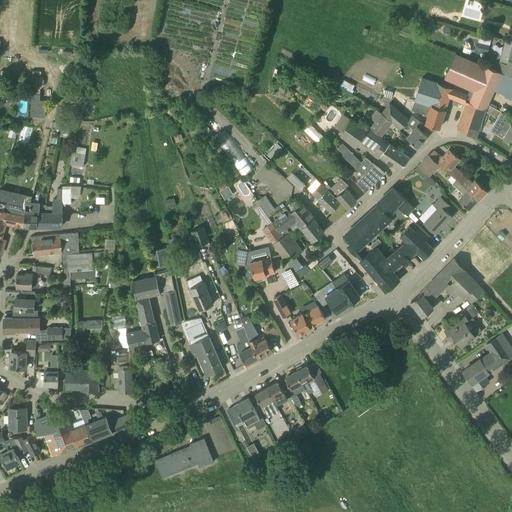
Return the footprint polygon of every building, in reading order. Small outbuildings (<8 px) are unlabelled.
[(441,25),(434,22),(431,28),(438,31),(441,25)] [(505,74),(511,75),(511,46),(508,62),(499,60),(497,71),(501,72),(505,74)] [(488,102),(501,72),(497,71),(476,62),(456,52),(445,78),(474,91),(470,99),(467,98),(469,94),(451,88),(422,77),(411,109),(425,114),(427,110),(430,111),(426,123),(440,127),(449,96),(466,103),(458,128),(476,137),(481,123),(485,124),(488,115),(487,115),(488,113),(485,111),(486,108),(488,104),(488,102)] [(34,77),(33,77),(31,93),(32,93),(40,94),(41,78),(34,77)] [(17,83),(9,82),(8,92),(16,93),(17,83)] [(354,90),(348,87),(341,84),(339,88),(346,91),(353,94),(354,90)] [(371,127),(382,135),(392,121),(400,128),(406,122),(408,120),(408,119),(390,103),(382,113),(377,109),(370,118),(375,121),(371,127)] [(488,104),(486,108),(485,111),(488,113),(497,118),(490,130),(503,137),(503,138),(511,142),(511,124),(503,120),(506,114),(502,112),(502,111),(488,104)] [(356,146),(359,141),(374,151),(374,152),(392,163),(399,170),(410,157),(368,129),(368,128),(351,118),(351,119),(343,113),(334,126),(343,132),(340,135),(356,146)] [(407,137),(416,146),(417,147),(428,134),(424,131),(426,126),(412,115),(408,119),(408,120),(406,122),(414,130),(407,137)] [(62,126),(61,136),(68,137),(69,127),(62,126)] [(17,130),(11,128),(8,137),(15,138),(17,130)] [(226,130),(214,139),(243,177),(254,169),(226,130)] [(174,136),(176,142),(184,140),(181,133),(174,136)] [(366,190),(384,172),(365,157),(361,162),(351,152),(352,152),(343,143),(338,148),(344,154),(343,155),(363,175),(357,181),(366,190)] [(73,151),(70,164),(84,166),(87,148),(77,146),(76,152),(73,151)] [(429,154),(441,165),(448,171),(454,166),(460,158),(449,149),(442,157),(434,150),(429,154)] [(267,154),(272,159),(276,155),(271,150),(267,154)] [(441,165),(429,154),(419,165),(429,175),(430,176),(437,167),(438,168),(441,165)] [(213,165),(210,167),(206,169),(210,175),(217,171),(213,165)] [(429,175),(419,165),(415,169),(425,179),(429,175)] [(454,166),(448,171),(457,179),(478,198),(479,199),(488,190),(475,178),(472,182),(454,166)] [(299,189),(304,184),(295,175),(290,180),(299,189)] [(324,186),(341,202),(347,209),(352,204),(353,204),(354,203),(357,200),(345,188),(348,185),(341,178),(336,182),(331,188),(327,184),(324,186)] [(463,193),(458,199),(469,209),(478,198),(457,179),(452,183),(463,193)] [(221,197),(229,195),(225,182),(217,185),(221,197)] [(341,202),(324,186),(322,184),(321,183),(312,193),(319,199),(318,199),(332,212),(341,202)] [(377,202),(378,203),(389,214),(397,205),(397,206),(405,198),(393,187),(377,202)] [(54,213),(53,227),(60,227),(62,225),(63,204),(70,204),(71,188),(63,188),(63,199),(57,199),(54,199),(53,199),(53,206),(53,213),(54,213)] [(258,201),(269,217),(277,211),(265,195),(258,201)] [(424,222),(436,233),(452,216),(445,210),(450,205),(441,197),(434,205),(437,208),(424,222)] [(174,198),(165,200),(167,208),(176,206),(174,198)] [(414,207),(405,198),(397,206),(407,215),(414,207)] [(24,227),(25,213),(9,209),(10,205),(0,199),(0,253),(1,254),(4,243),(0,241),(0,240),(5,223),(24,227)] [(25,213),(24,227),(37,227),(38,212),(46,212),(46,206),(46,204),(40,204),(40,202),(26,201),(26,203),(26,205),(25,213)] [(269,217),(258,201),(251,205),(254,209),(256,208),(268,226),(263,229),(272,243),(282,236),(273,222),(269,217)] [(296,220),(308,211),(302,203),(290,212),(285,205),(277,211),(269,217),(273,222),(282,236),(272,243),(287,262),(302,251),(302,250),(300,251),(287,234),(289,233),(285,229),(296,220)] [(365,215),(378,230),(392,217),(389,214),(378,203),(365,215)] [(38,212),(37,227),(53,227),(54,213),(53,213),(53,206),(46,206),(46,212),(38,212)] [(296,220),(296,221),(312,241),(324,231),(314,218),(315,218),(309,210),(308,211),(296,220)] [(365,215),(353,227),(366,241),(378,230),(365,215)] [(433,248),(425,240),(429,235),(419,226),(416,230),(410,225),(399,235),(405,241),(399,247),(410,260),(411,260),(410,259),(414,256),(412,253),(417,250),(425,258),(433,248)] [(191,231),(196,246),(209,242),(204,226),(191,231)] [(356,256),(357,255),(360,259),(365,255),(361,251),(358,248),(366,241),(353,227),(345,234),(352,243),(348,247),(356,256)] [(64,276),(71,276),(71,271),(94,268),(113,266),(113,263),(115,250),(114,250),(115,239),(105,239),(104,251),(79,253),(78,237),(78,232),(32,236),(34,254),(62,251),(64,276)] [(378,239),(370,245),(373,249),(376,246),(381,242),(378,239)] [(403,262),(404,261),(406,264),(410,260),(399,247),(394,250),(385,257),(376,246),(373,249),(365,255),(360,259),(386,291),(400,279),(392,270),(403,261),(403,262)] [(155,266),(169,263),(166,248),(152,251),(155,266)] [(236,264),(246,265),(246,263),(248,250),(238,249),(236,264)] [(328,255),(318,263),(322,269),(333,261),(328,255)] [(246,263),(246,265),(245,272),(249,279),(256,277),(257,281),(258,282),(262,281),(262,279),(261,276),(275,272),(271,256),(250,261),(250,262),(246,263)] [(451,283),(465,270),(455,258),(440,272),(451,283)] [(183,268),(180,260),(173,263),(176,278),(186,276),(183,268)] [(300,277),(310,269),(305,264),(295,272),(300,277)] [(50,275),(51,267),(30,265),(30,266),(36,266),(35,273),(25,273),(25,274),(17,274),(16,287),(32,288),(38,288),(38,279),(41,280),(42,274),(50,275)] [(71,271),(71,276),(71,279),(95,277),(94,268),(71,271)] [(154,274),(155,277),(157,276),(161,292),(164,291),(165,292),(164,292),(171,325),(181,322),(174,290),(174,289),(170,270),(154,274)] [(454,297),(458,293),(473,279),(465,270),(451,283),(450,284),(448,282),(446,284),(451,289),(448,291),(454,297)] [(289,288),(300,281),(294,271),(282,279),(289,288)] [(451,283),(440,272),(426,286),(432,292),(436,296),(444,288),(448,291),(451,289),(446,284),(448,282),(450,284),(451,283)] [(332,281),(337,288),(348,305),(360,296),(344,273),(332,281)] [(157,276),(155,277),(133,282),(140,324),(154,320),(148,296),(164,292),(165,292),(164,291),(161,292),(157,276)] [(110,278),(111,285),(121,284),(120,277),(110,278)] [(473,279),(458,293),(463,298),(465,297),(478,284),(473,279)] [(199,310),(213,303),(203,283),(189,289),(199,310)] [(471,303),(478,296),(482,292),(484,291),(478,284),(465,297),(471,303)] [(425,299),(432,292),(426,286),(420,292),(421,293),(411,301),(423,316),(433,308),(425,299)] [(348,305),(337,288),(325,295),(337,312),(348,305)] [(34,310),(35,292),(21,291),(21,297),(16,297),(15,309),(15,316),(13,316),(13,317),(29,317),(30,316),(38,316),(38,310),(34,310)] [(489,301),(482,292),(478,296),(484,304),(489,301)] [(67,302),(71,298),(67,294),(63,297),(67,302)] [(284,317),(291,314),(280,295),(273,298),(284,317)] [(325,319),(317,305),(303,313),(300,314),(291,319),(299,334),(311,328),(310,327),(325,319)] [(472,316),(479,311),(474,305),(467,309),(472,316)] [(112,326),(125,326),(125,315),(111,316),(112,326)] [(243,327),(249,340),(248,340),(257,357),(272,349),(266,338),(262,340),(247,315),(240,318),(243,327)] [(461,346),(475,336),(482,331),(473,317),(469,319),(466,315),(445,330),(452,340),(456,338),(461,346)] [(40,318),(4,318),(4,332),(14,332),(14,330),(36,330),(36,340),(48,340),(48,339),(71,339),(71,327),(48,327),(44,329),(40,329),(40,318)] [(76,329),(102,328),(102,320),(88,320),(88,321),(76,321),(76,329)] [(128,347),(131,361),(135,360),(134,344),(140,343),(140,344),(159,339),(154,320),(140,324),(141,329),(126,333),(129,346),(128,347)] [(249,340),(243,327),(236,330),(240,341),(237,343),(237,347),(239,350),(237,351),(241,358),(242,357),(246,364),(257,357),(248,340),(249,340)] [(199,354),(209,374),(223,368),(209,337),(190,345),(195,356),(199,354)] [(463,371),(476,390),(489,382),(484,375),(510,357),(496,337),(486,343),(493,353),(482,360),(481,359),(463,371)] [(10,367),(25,368),(26,355),(35,356),(36,340),(27,340),(26,351),(12,350),(10,367)] [(130,361),(131,361),(128,347),(122,348),(120,343),(112,345),(112,350),(111,350),(112,371),(119,371),(120,391),(132,391),(130,364),(130,361)] [(44,385),(58,385),(58,355),(52,355),(52,367),(51,367),(51,370),(44,370),(44,385)] [(66,362),(66,385),(66,389),(81,389),(81,390),(99,390),(99,370),(82,370),(82,367),(75,367),(75,359),(66,358),(66,362)] [(308,365),(297,371),(303,382),(307,391),(312,388),(317,396),(328,390),(319,373),(314,376),(308,365)] [(291,388),(295,395),(296,394),(300,392),(297,385),(303,382),(297,371),(285,377),(291,388)] [(267,387),(276,404),(276,405),(282,402),(287,399),(284,392),(278,381),(267,387)] [(267,387),(255,393),(261,405),(261,404),(265,410),(276,404),(267,387)] [(296,394),(295,395),(291,396),(297,407),(302,404),(296,394)] [(248,398),(227,410),(235,424),(243,419),(247,426),(260,419),(256,413),(257,413),(248,398)] [(333,408),(336,414),(341,411),(338,405),(333,408)] [(10,430),(27,429),(26,408),(9,408),(10,430)] [(86,425),(92,440),(130,425),(125,415),(109,422),(107,417),(86,425)] [(36,419),(35,427),(38,433),(52,430),(54,435),(71,428),(67,418),(51,425),(49,421),(42,424),(40,418),(36,419)] [(291,430),(295,436),(306,430),(302,424),(291,430)] [(77,446),(92,440),(86,425),(80,427),(71,430),(77,446)] [(71,430),(71,428),(54,435),(52,430),(38,433),(38,434),(43,433),(44,437),(45,436),(52,456),(77,446),(71,430)] [(174,443),(186,439),(183,432),(171,437),(174,443)] [(288,434),(275,441),(278,447),(291,440),(288,434)] [(41,451),(33,435),(24,439),(32,456),(41,451)] [(22,437),(15,438),(8,440),(12,448),(0,454),(7,468),(20,461),(17,454),(21,452),(22,452),(28,449),(22,437)] [(191,445),(169,454),(155,459),(162,478),(198,463),(200,467),(214,461),(204,437),(190,443),(191,445)] [(246,447),(253,459),(260,455),(253,443),(246,447)]
